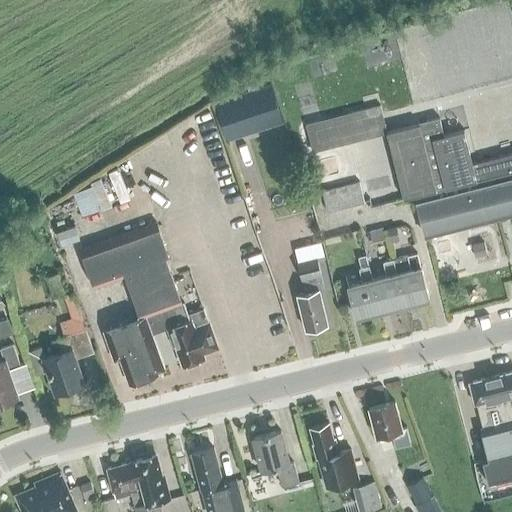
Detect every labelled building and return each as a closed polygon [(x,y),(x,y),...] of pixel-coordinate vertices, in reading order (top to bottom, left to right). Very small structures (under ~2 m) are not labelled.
[(268,83),(215,101),(227,139),(280,121),(268,83)] [(511,153),(470,164),(462,130),(443,135),(438,117),(417,122),(417,123),(386,131),(379,104),(304,122),(312,151),(386,132),(402,198),(415,195),(417,202),(416,202),(425,236),(511,213),(511,153)] [(100,181),(74,192),(83,215),(110,205),(100,181)] [(359,182),(347,185),(351,206),(364,203),(359,182)] [(347,185),(334,188),(340,209),(352,206),(351,206),(347,185)] [(334,188),(322,191),(327,212),(339,209),(334,188)] [(156,224),(80,251),(94,288),(126,277),(140,318),(146,316),(153,334),(167,328),(174,346),(176,345),(182,365),(203,358),(201,353),(216,348),(207,323),(192,328),(183,303),(181,304),(166,262),(169,261),(156,224)] [(53,233),(57,244),(77,237),(74,226),(53,233)] [(395,227),(385,229),(387,238),(397,236),(395,227)] [(297,259),(324,255),(322,241),(295,245),(297,259)] [(483,242),(471,245),(474,257),(486,254),(483,242)] [(415,254),(392,259),(395,272),(403,305),(428,298),(419,266),(415,254)] [(295,296),(305,331),(326,325),(317,291),(322,290),(319,276),(315,259),(296,264),(303,294),(295,296)] [(386,275),(371,278),(380,311),(403,305),(395,272),(392,259),(382,262),(386,275)] [(380,311),(371,278),(368,266),(358,268),(361,281),(347,285),(355,317),(380,311)] [(62,292),(55,272),(43,277),(50,296),(62,292)] [(67,335),(84,329),(76,306),(67,309),(70,317),(57,322),(60,329),(65,328),(67,335)] [(7,318),(0,320),(0,337),(12,333),(7,318)] [(143,336),(137,320),(103,331),(114,361),(119,359),(128,383),(156,374),(156,372),(164,370),(155,345),(150,347),(146,335),(143,336)] [(47,371),(55,392),(82,383),(74,359),(93,352),(84,329),(67,335),(63,336),(68,351),(45,359),(43,360),(47,371)] [(0,403),(17,397),(8,372),(20,368),(12,345),(0,348),(0,351),(3,361),(0,362),(0,403)] [(40,347),(27,352),(36,375),(47,371),(43,360),(45,359),(40,347)] [(511,371),(469,383),(474,404),(476,404),(482,424),(479,425),(488,458),(482,459),(488,485),(511,478),(511,371)] [(391,432),(395,448),(409,444),(405,428),(401,429),(394,402),(368,408),(375,436),(391,432)] [(316,458),(318,458),(324,486),(357,479),(350,450),(338,453),(335,438),(332,439),(329,423),(310,427),(314,443),(313,443),(316,458)] [(293,463),(289,464),(280,431),(253,438),(262,471),(276,467),(282,486),(298,482),(293,463)] [(191,454),(201,489),(207,511),(219,511),(239,507),(232,480),(222,483),(213,448),(191,454)] [(155,456),(131,462),(136,483),(142,482),(148,504),(153,503),(154,509),(160,507),(158,500),(167,498),(162,478),(161,478),(155,456)] [(136,483),(131,462),(106,469),(118,511),(160,511),(160,507),(154,509),(153,503),(148,504),(142,482),(136,483)] [(77,511),(60,472),(33,484),(34,487),(16,495),(23,511),(21,511),(77,511)] [(421,476),(404,484),(414,502),(430,494),(421,476)] [(373,482),(360,486),(367,510),(380,507),(373,482)] [(441,511),(433,496),(414,505),(417,511),(441,511)]
